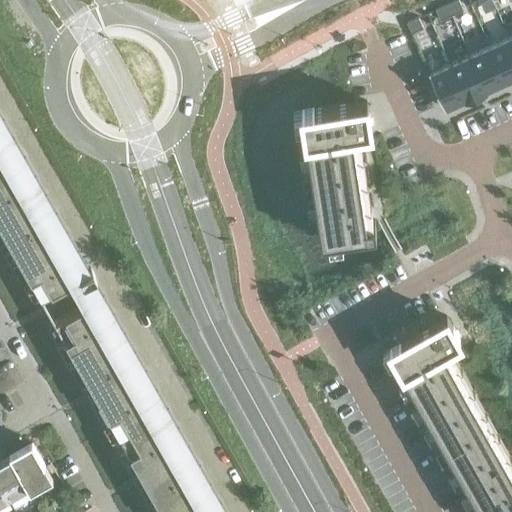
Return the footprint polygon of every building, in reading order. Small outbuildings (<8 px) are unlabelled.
[(459,0),(454,0),(447,3),(451,14),(463,9),(459,0)] [(447,3),(436,8),(440,19),(451,14),(447,3)] [(418,16),(407,21),(411,32),(423,26),(418,16)] [(505,80),(511,77),(511,43),(509,36),(489,45),(505,80)] [(486,89),(505,80),(489,45),(469,54),(486,90),(487,89),(486,89)] [(466,99),(486,90),(469,54),(450,63),(466,99)] [(465,99),(466,99),(450,63),(430,71),(429,71),(445,108),(446,107),(464,98),(465,99)] [(321,238),(376,229),(374,217),(366,218),(352,130),(372,127),(368,100),(302,110),(321,238)] [(228,511),(94,274),(90,266),(89,267),(0,109),(0,221),(8,236),(0,240),(0,241),(22,281),(31,276),(42,295),(53,288),(59,298),(71,291),(79,304),(55,318),(66,337),(57,342),(79,382),(88,377),(98,395),(90,400),(132,474),(141,469),(151,487),(143,492),(153,511),(228,511)] [(446,315),(383,351),(409,397),(415,393),(482,511),(511,511),(511,453),(450,346),(461,339),(446,315)] [(52,477),(31,440),(10,452),(11,454),(31,489),(52,477)] [(31,489),(11,454),(0,459),(0,482),(10,501),(31,489)] [(0,506),(10,501),(0,482),(0,506)] [(42,508),(44,511),(57,511),(52,502),(42,508)]
